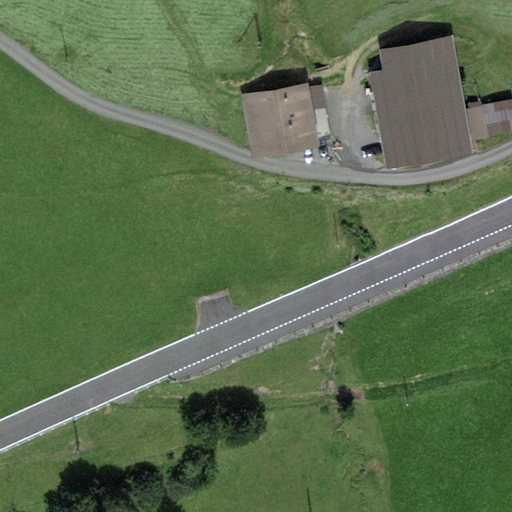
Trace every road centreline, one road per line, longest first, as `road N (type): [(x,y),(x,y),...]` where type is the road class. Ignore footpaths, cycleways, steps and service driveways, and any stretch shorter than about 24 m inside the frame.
road 1 (primary): [(0,436),(511,210)]
road 2 (track): [(511,147),(471,164),(396,175),(269,164),(76,95),(0,40)]
road 3 (track): [(117,382),(130,401),(182,403),(332,397),(473,371),(511,382)]
